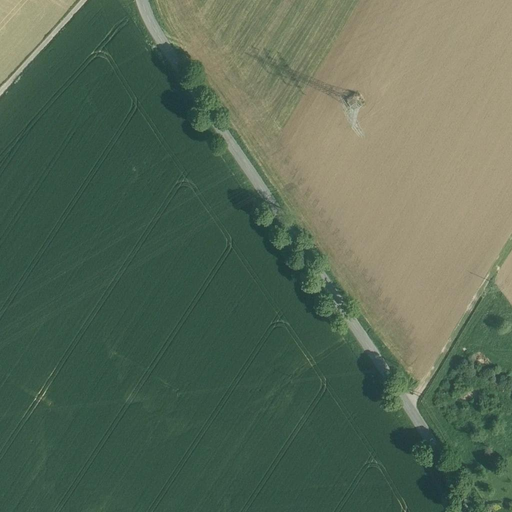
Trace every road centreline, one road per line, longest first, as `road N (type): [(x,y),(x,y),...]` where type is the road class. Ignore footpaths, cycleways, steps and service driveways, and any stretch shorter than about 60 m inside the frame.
road 1 (secondary): [(143,0),(146,16),(471,511)]
road 2 (track): [(408,405),(511,241)]
